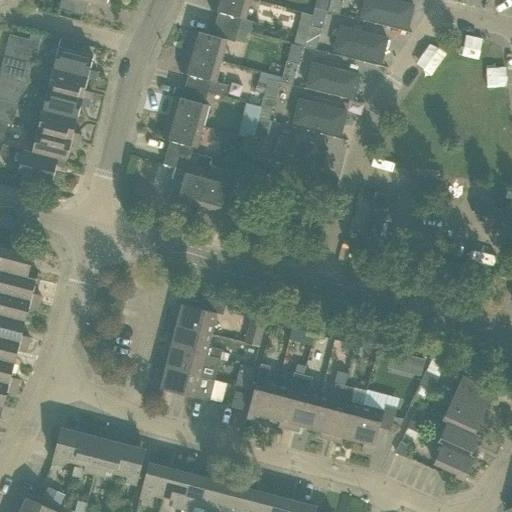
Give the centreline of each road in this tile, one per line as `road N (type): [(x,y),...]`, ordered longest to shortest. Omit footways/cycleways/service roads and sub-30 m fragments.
road 1 (residential): [(327,286),(355,143),(439,16),(511,35)]
road 2 (residential): [(433,511),(126,418)]
road 3 (residential): [(94,230),(135,53),(164,0)]
road 4 (residential): [(327,286),(94,230)]
road 5 (residential): [(511,337),(327,286)]
road 6 (residential): [(52,397),(94,230)]
road 7 (residential): [(126,418),(159,293)]
